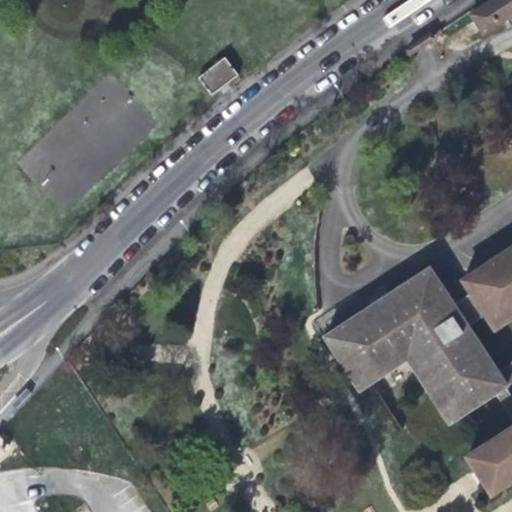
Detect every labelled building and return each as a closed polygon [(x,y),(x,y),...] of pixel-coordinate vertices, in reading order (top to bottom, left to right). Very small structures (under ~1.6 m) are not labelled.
[(511,0),(497,0),(472,17),(483,35),(510,17),(511,20),(511,0)] [(198,82),(211,98),(236,79),(223,62),(198,82)] [(481,316),(493,333),(511,320),(511,249),(460,283),(471,300),(481,316)] [(494,395),(505,388),(504,388),(495,374),(465,327),(454,311),(428,271),(393,295),(376,306),(324,340),(358,392),(406,360),(448,425),(494,395)] [(368,293),(376,306),(393,295),(384,282),(368,293)] [(471,300),(454,311),(465,327),(481,316),(471,300)] [(226,333),(253,341),(261,311),(235,302),(226,333)] [(511,363),(495,374),(504,388),(511,382),(511,363)] [(494,395),(511,421),(511,399),(505,388),(494,395)] [(511,429),(465,460),(489,498),(511,483),(511,429)]
